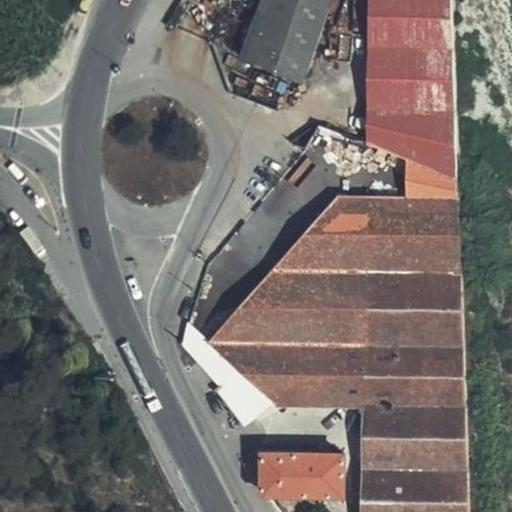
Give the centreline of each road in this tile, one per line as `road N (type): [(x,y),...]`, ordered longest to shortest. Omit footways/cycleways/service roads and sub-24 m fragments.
road 1 (primary): [(83,194),(126,326),(216,511)]
road 2 (unclassified): [(245,511),(162,331),(168,286),(197,221)]
road 3 (unclassified): [(197,221),(221,171),(224,130),(215,106),(164,82),(82,104)]
road 4 (unclassified): [(83,194),(138,221),(197,221)]
